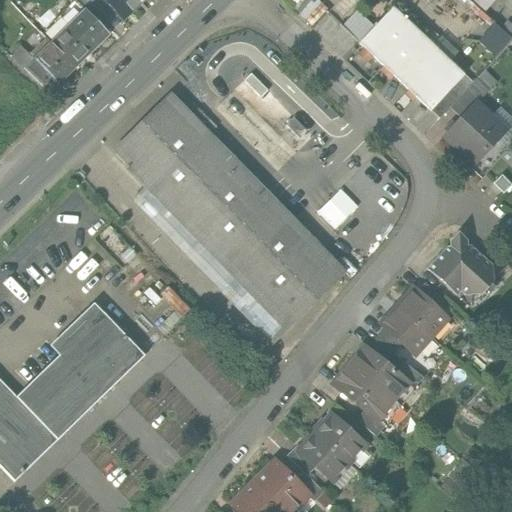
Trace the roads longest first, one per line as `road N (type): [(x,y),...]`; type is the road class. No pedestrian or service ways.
road 1 (residential): [(453,183),(182,511)]
road 2 (primary): [(0,204),(209,0)]
road 3 (residential): [(256,0),(453,183)]
